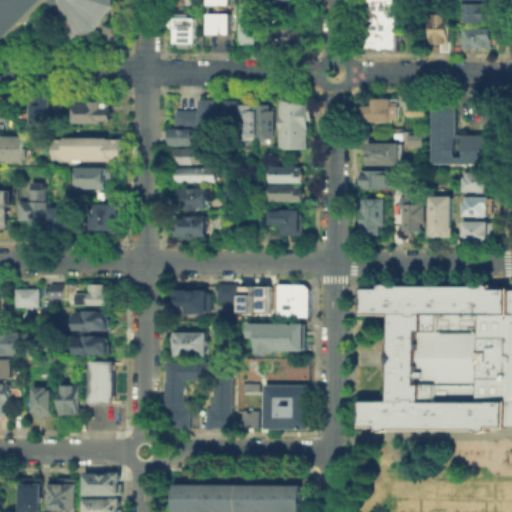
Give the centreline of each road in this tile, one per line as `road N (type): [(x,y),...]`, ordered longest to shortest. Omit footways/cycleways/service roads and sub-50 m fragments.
road 1 (residential): [(0,259),(511,262)]
road 2 (residential): [(146,0),(146,434)]
road 3 (residential): [(336,88),(333,511)]
road 4 (residential): [(0,71),(321,72)]
road 5 (residential): [(162,451),(334,450)]
road 6 (residential): [(351,73),(511,72)]
road 7 (residential): [(0,449),(129,451)]
